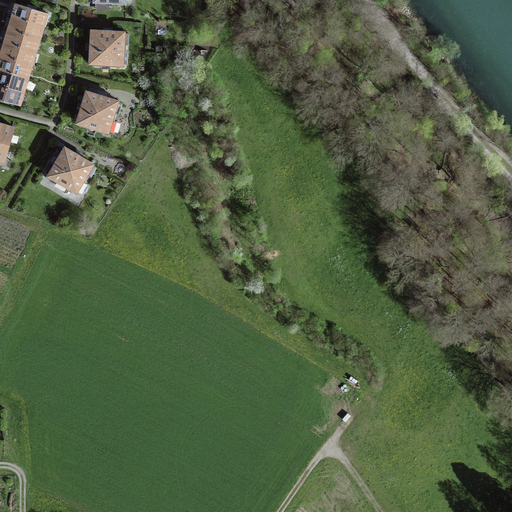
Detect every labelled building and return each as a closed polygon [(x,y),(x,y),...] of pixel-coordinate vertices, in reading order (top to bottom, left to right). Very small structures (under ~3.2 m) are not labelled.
[(123,0),(93,0),(94,2),(103,2),(103,10),(111,9),(112,3),(124,3),(123,0)] [(43,12),(15,3),(11,17),(39,25),(43,12)] [(39,25),(11,17),(7,29),(35,38),(39,25)] [(35,38),(7,29),(3,42),(31,51),(35,38)] [(107,31),(91,30),(90,62),(122,64),(124,32),(107,31)] [(31,51),(3,42),(0,52),(0,55),(27,64),(31,51)] [(27,64),(0,55),(0,69),(23,77),(27,64)] [(23,77),(0,69),(0,84),(19,90),(23,77)] [(19,90),(0,84),(0,98),(15,103),(19,90)] [(117,100),(86,91),(77,122),(108,132),(117,100)] [(14,127),(0,122),(0,159),(3,161),(14,127)] [(65,147),(48,175),(76,191),(93,163),(65,147)]
